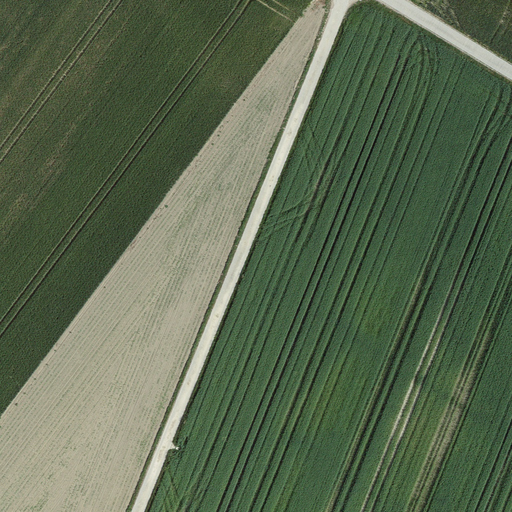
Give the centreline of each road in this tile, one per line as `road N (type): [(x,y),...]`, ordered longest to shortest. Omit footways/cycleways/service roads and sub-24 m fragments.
road 1 (track): [(343,0),(139,511)]
road 2 (track): [(511,70),(396,0)]
